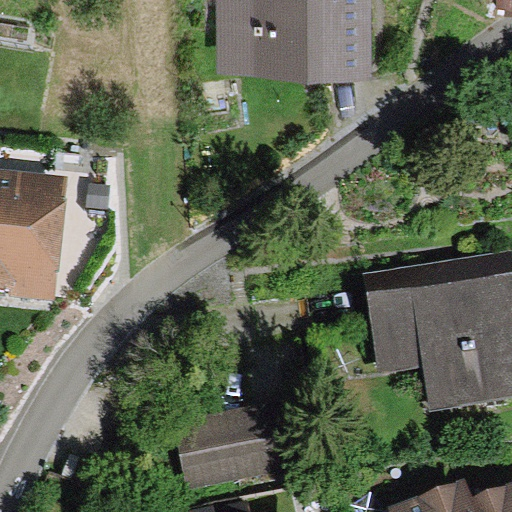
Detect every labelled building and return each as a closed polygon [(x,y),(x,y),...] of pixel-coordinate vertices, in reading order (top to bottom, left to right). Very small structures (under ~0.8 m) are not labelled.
[(355,53),(354,0),(213,0),(215,56),(355,53)] [(62,182),(0,176),(0,289),(52,294),(62,182)] [(511,252),(368,274),(383,373),(415,368),(422,410),(511,395),(511,252)] [(275,408),(173,429),(185,487),(287,466),(275,408)] [(383,511),(479,511),(473,496),(467,478),(382,509),(383,511)] [(511,511),(511,481),(473,496),(479,511),(511,511)]
